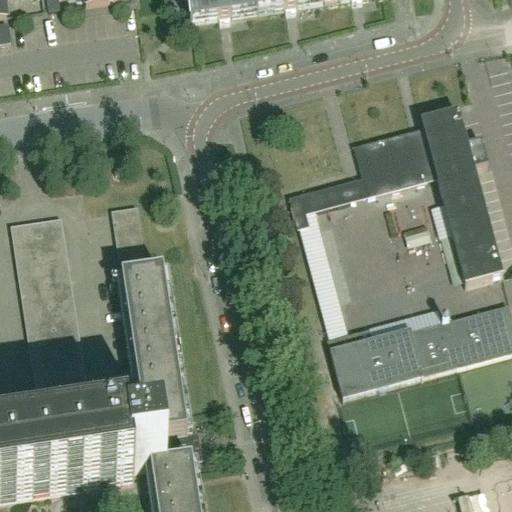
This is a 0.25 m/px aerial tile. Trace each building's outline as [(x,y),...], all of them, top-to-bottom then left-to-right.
[(0,0),(0,24),(6,23),(3,4),(20,2),(19,0),(0,0)] [(84,0),(86,11),(118,6),(116,0),(84,0)] [(257,19),(254,0),(185,0),(190,29),(220,25),(230,23),(257,19)] [(323,9),(321,0),(254,0),(257,19),(285,15),(295,14),(323,9)] [(321,0),(323,9),(351,5),(361,4),(386,0),(321,0)] [(0,51),(10,50),(7,32),(0,32),(0,51)] [(354,153),(362,185),(367,204),(426,188),(425,185),(438,181),(467,291),(466,291),(466,293),(504,282),(500,265),(498,265),(474,177),(489,172),(482,147),(466,151),(462,136),(464,135),(459,117),(421,128),(421,129),(423,129),(424,135),(412,138),(354,153)] [(122,179),(121,172),(114,173),(115,181),(122,179)] [(139,227),(137,214),(111,218),(113,231),(139,227)] [(64,237),(62,225),(36,229),(38,241),(64,237)] [(141,240),(139,227),(113,231),(115,244),(141,240)] [(38,241),(36,229),(11,233),(12,245),(38,241)] [(64,237),(38,241),(40,253),(66,249),(64,237)] [(143,254),(141,240),(115,244),(117,258),(143,254)] [(14,257),(40,253),(38,241),(12,245),(14,257)] [(66,249),(40,253),(42,265),(67,261),(66,249)] [(16,269),(42,265),(40,253),(14,257),(16,269)] [(145,267),(143,254),(117,258),(119,271),(145,267)] [(67,261),(42,265),(43,277),(69,273),(67,261)] [(18,280),(43,277),(42,265),(16,269),(18,280)] [(147,281),(145,267),(119,271),(121,284),(147,281)] [(69,273),(43,277),(45,288),(71,285),(69,273)] [(19,292),(45,288),(43,277),(18,280),(19,292)] [(198,511),(194,484),(192,468),(188,442),(188,440),(185,421),(163,278),(147,281),(121,284),(146,447),(129,449),(127,439),(0,457),(0,510),(24,507),(135,490),(133,479),(150,476),(155,511),(198,511)] [(71,285),(45,288),(47,300),(73,296),(71,285)] [(21,304),(47,300),(45,288),(19,292),(21,304)] [(73,296),(47,300),(49,312),(74,308),(73,296)] [(23,316),(49,312),(47,300),(21,304),(23,316)] [(74,308),(49,312),(51,324),(76,320),(74,308)] [(25,328),(51,324),(49,312),(23,316),(25,328)] [(360,352),(357,340),(327,348),(343,406),(344,406),(344,404),(511,359),(511,328),(508,313),(450,328),(449,326),(442,328),(442,330),(412,339),(411,337),(409,337),(410,339),(360,352)] [(76,320),(51,324),(52,336),(78,332),(76,320)] [(27,340),(52,336),(51,324),(25,328),(27,340)] [(78,332),(52,336),(54,348),(80,344),(78,332)] [(28,352),(54,348),(52,336),(27,340),(28,352)] [(80,344),(54,348),(56,360),(82,356),(80,344)] [(30,363),(56,360),(54,348),(28,352),(30,363)] [(82,356),(56,360),(58,371),(83,368),(82,356)] [(32,375),(58,371),(56,360),(30,363),(32,375)] [(83,368),(58,371),(59,383),(85,379),(83,368)] [(34,387),(59,383),(58,371),(32,375),(34,387)] [(85,379),(59,383),(61,395),(87,391),(85,379)] [(36,399),(61,395),(59,383),(34,387),(36,399)] [(87,391),(61,395),(63,407),(89,403),(87,391)] [(37,411),(63,407),(61,395),(36,399),(37,411)] [(89,403),(63,407),(65,419),(91,415),(89,403)] [(39,423),(65,419),(63,407),(37,411),(39,423)] [(92,427),(91,415),(65,419),(67,431),(92,427)] [(67,431),(65,419),(39,423),(41,435),(67,431)]
